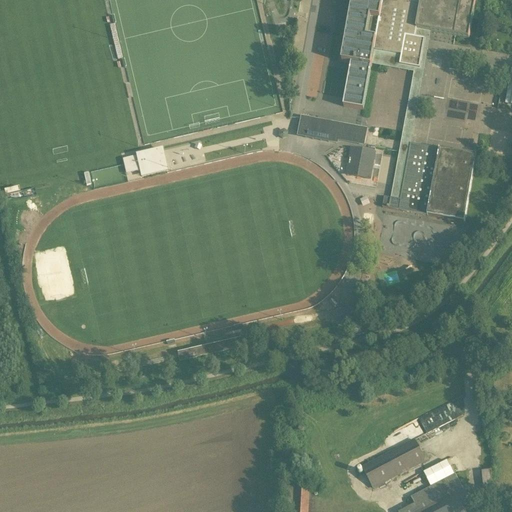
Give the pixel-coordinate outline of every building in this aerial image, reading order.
[(352,0),(342,63),(351,64),(343,108),(363,111),(374,51),(401,55),(400,65),(420,67),(425,40),(414,38),(416,30),(469,39),(476,0),(473,0),(421,0),(420,5),(412,4),(412,1),(408,0),(391,0),(392,0),(391,0),(352,0)] [(313,63),(310,96),(319,97),(322,68),(319,68),(320,63),(313,63)] [(367,129),(300,117),(297,133),(364,146),(367,129)] [(279,132),(278,137),(282,140),(286,138),(287,133),(283,130),(279,132)] [(476,157),(411,145),(400,201),(391,199),(389,210),(464,223),(476,157)] [(162,149),(135,155),(140,179),(168,172),(162,149)] [(374,154),(352,150),(347,176),(369,181),(374,154)] [(414,441),(361,469),(371,489),(425,461),(414,441)] [(459,483),(403,511),(467,511),(473,509),(459,483)] [(305,511),(307,489),(284,488),(283,511),(305,511)]
